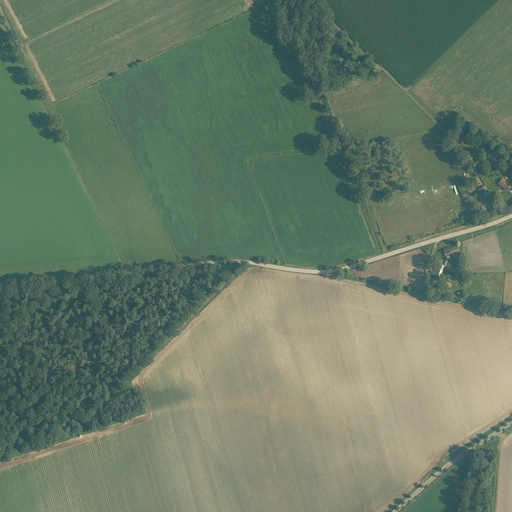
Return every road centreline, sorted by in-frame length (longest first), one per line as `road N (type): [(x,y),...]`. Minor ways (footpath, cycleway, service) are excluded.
road 1 (track): [(320,272),(235,260),(0,285)]
road 2 (track): [(387,255),(328,90),(333,28),(318,0)]
road 3 (unclassified): [(394,511),(511,422)]
